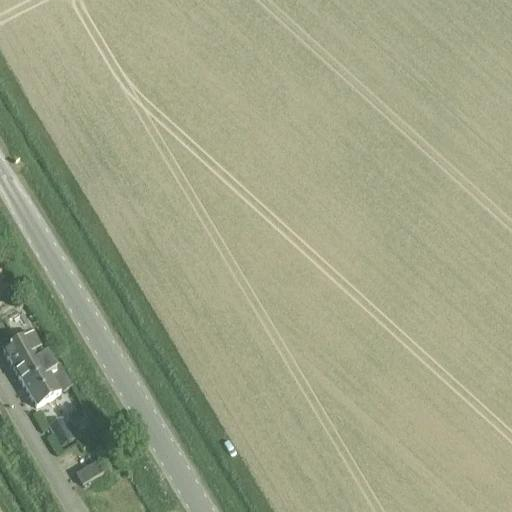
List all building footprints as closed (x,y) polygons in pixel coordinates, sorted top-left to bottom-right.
[(19,277),(0,281),(0,285),(4,300),(24,295),(19,277)] [(3,355),(13,372),(27,364),(28,365),(40,358),(44,356),(33,337),(3,355)] [(13,372),(23,389),(53,372),(44,356),(40,358),(28,365),(27,364),(13,372)] [(53,372),(23,389),(35,411),(61,396),(72,389),(60,369),(54,373),(53,372)] [(68,431),(55,439),(60,449),(74,441),(68,431)] [(76,478),(82,488),(103,476),(97,466),(76,478)]
